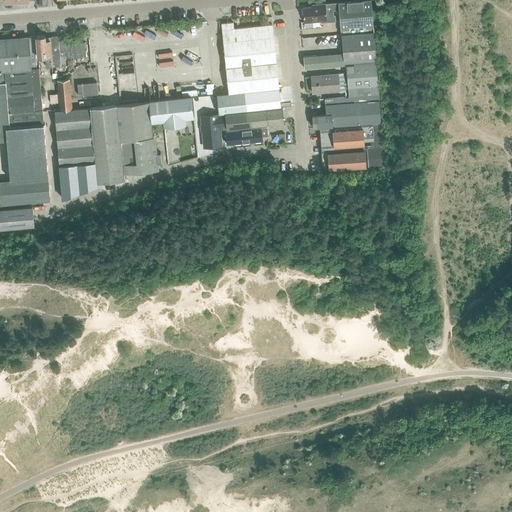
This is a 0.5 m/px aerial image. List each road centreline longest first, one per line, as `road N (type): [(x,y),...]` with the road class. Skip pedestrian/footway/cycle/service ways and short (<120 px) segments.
road 1 (unknown): [(511,396),(475,386),(399,395),(310,430),(240,440),(200,459),(5,511)]
road 2 (residential): [(55,206),(217,155),(302,146),(286,0)]
road 3 (residential): [(0,20),(215,0)]
